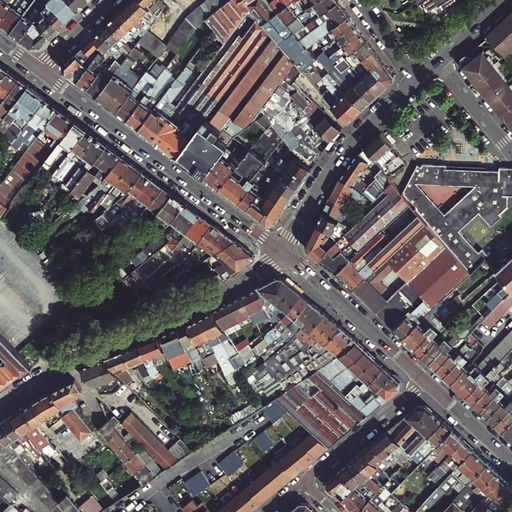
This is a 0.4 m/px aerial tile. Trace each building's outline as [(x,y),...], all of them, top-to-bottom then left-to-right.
[(0,0),(0,22),(1,23),(17,0),(0,0)] [(17,0),(1,23),(11,31),(24,14),(34,0),(17,0)] [(48,14),(61,27),(79,9),(70,0),(50,0),(56,6),(48,14)] [(70,0),(79,9),(88,0),(70,0)] [(156,18),(158,16),(142,0),(131,0),(130,1),(149,20),(153,15),(156,18)] [(156,1),(157,0),(142,0),(158,16),(164,9),(156,1)] [(157,0),(156,1),(164,9),(167,5),(163,1),(162,0),(157,0)] [(214,11),(216,9),(208,0),(207,0),(203,3),(211,13),(214,11)] [(258,119),(265,114),(265,106),(281,83),(285,77),(270,66),(255,54),(271,32),(263,23),(278,11),(289,3),(292,0),(227,0),(222,5),(216,9),(214,11),(231,35),(241,42),(207,87),(221,98),(215,105),(246,128),(255,121),(258,119)] [(222,5),(218,0),(208,0),(216,9),(222,5)] [(339,1),(338,0),(317,0),(310,6),(308,8),(313,14),(304,21),(298,14),(288,22),(297,32),(318,16),(339,1)] [(310,6),(305,0),(304,0),(299,4),(301,6),(304,10),(308,8),(310,6)] [(404,0),(406,3),(411,0),(422,0),(431,12),(442,4),(446,9),(459,1),(458,0),(404,0)] [(124,8),(142,26),(145,30),(147,31),(148,30),(148,29),(144,25),(149,20),(130,1),(124,8)] [(271,32),(284,47),(303,70),(307,67),(313,62),(319,57),(309,46),(321,36),(349,14),(339,1),(318,16),(322,22),(301,37),(297,32),(288,22),(278,11),(263,23),(271,32)] [(198,7),(206,17),(211,13),(203,3),(198,7)] [(289,3),(278,11),(288,22),(298,14),(304,10),(301,6),(295,10),(289,3)] [(202,23),(206,17),(198,7),(193,12),(202,23)] [(135,34),(142,26),(124,8),(116,15),(135,34)] [(34,22),(24,14),(11,31),(31,46),(42,45),(61,27),(48,14),(45,11),(42,15),(40,13),(34,22)] [(178,156),(206,118),(215,105),(221,98),(207,87),(241,42),(231,35),(214,11),(211,13),(206,17),(215,30),(224,44),(177,106),(174,109),(176,110),(171,117),(170,116),(153,138),(178,156)] [(188,17),(198,27),(202,23),(193,12),(188,17)] [(495,28),(493,30),(489,36),(507,55),(511,49),(511,12),(506,20),(495,28)] [(338,36),(355,23),(349,14),(321,36),(325,42),(336,34),(338,36)] [(109,22),(127,41),(130,38),(135,34),(116,15),(109,22)] [(322,22),(318,16),(297,32),(301,37),(322,22)] [(195,32),(198,27),(188,17),(187,18),(183,23),(195,32)] [(120,48),(127,41),(109,22),(102,29),(120,48)] [(195,32),(183,23),(180,28),(191,37),(195,32)] [(344,44),(361,31),(355,23),(338,36),(327,44),(331,49),(342,41),(344,44)] [(180,28),(176,33),(187,42),(191,37),(180,28)] [(124,52),(120,48),(102,29),(94,37),(104,47),(109,52),(113,55),(116,59),(117,58),(123,63),(126,58),(122,54),(124,52)] [(145,34),(140,40),(145,45),(153,34),(148,30),(147,31),(145,34)] [(361,31),(344,44),(331,55),(338,63),(341,61),(339,58),(346,51),(346,50),(348,48),(351,52),(368,39),(361,31)] [(270,66),(284,47),(271,32),(255,54),(270,66)] [(176,33),(172,39),(182,48),(187,42),(176,33)] [(158,37),(153,34),(145,45),(149,49),(158,37)] [(94,37),(83,47),(95,58),(104,47),(94,37)] [(163,42),(158,37),(149,49),(154,53),(163,42)] [(182,48),(172,39),(168,46),(178,54),(182,48)] [(375,49),(368,39),(351,52),(347,56),(352,62),(356,58),(353,55),(357,52),(360,55),(358,57),(359,58),(361,57),(363,58),(364,58),(367,55),(375,49)] [(168,46),(163,42),(154,53),(159,57),(168,46)] [(123,63),(98,96),(117,111),(142,78),(130,68),(143,52),(136,46),(134,48),(126,58),(123,63)] [(66,72),(78,81),(95,58),(83,47),(65,65),(66,72)] [(95,58),(78,81),(88,89),(105,65),(101,62),(109,52),(104,47),(95,58)] [(303,70),(284,47),(270,66),(285,77),(300,88),(302,87),(295,80),(303,70)] [(367,55),(373,62),(375,60),(377,62),(382,58),(375,49),(367,55)] [(499,110),(507,107),(511,103),(511,83),(508,78),(490,54),(490,55),(486,49),(476,56),(475,56),(473,55),(470,54),(468,55),(466,56),(464,58),(464,60),(464,63),(465,65),(490,98),(492,100),(499,110)] [(353,67),(355,65),(352,62),(347,56),(341,61),(338,63),(345,70),(351,65),(353,67)] [(313,62),(322,72),(324,70),(328,67),(319,57),(313,62)] [(356,58),(352,62),(355,65),(358,69),(364,75),(380,93),(394,80),(394,75),(389,68),(379,75),(371,66),(364,58),(363,58),(361,57),(359,58),(358,57),(356,58)] [(105,65),(88,89),(98,96),(123,63),(117,58),(116,59),(111,65),(108,62),(105,65)] [(375,60),(373,62),(374,64),(371,66),(379,75),(389,68),(382,58),(377,62),(375,60)] [(0,81),(9,70),(0,63),(0,81)] [(148,70),(142,78),(117,111),(127,118),(147,92),(143,89),(148,83),(147,82),(149,80),(152,82),(150,86),(152,87),(166,68),(167,67),(163,64),(155,75),(148,70)] [(351,65),(345,70),(347,72),(350,76),(358,69),(355,65),(353,67),(351,65)] [(152,87),(147,92),(127,118),(139,128),(168,89),(163,85),(172,73),(166,68),(152,87)] [(168,89),(139,128),(153,138),(170,116),(171,117),(176,110),(174,109),(177,106),(171,101),(186,82),(185,80),(190,73),(184,68),(168,89)] [(364,75),(358,69),(350,76),(355,82),(364,75)] [(0,104),(20,78),(9,70),(0,81),(0,104)] [(341,98),(357,115),(364,108),(348,90),(344,94),(339,89),(340,88),(324,70),(322,72),(324,75),(323,76),(341,98)] [(338,80),(347,72),(345,70),(337,78),(338,80)] [(372,100),(355,82),(350,76),(347,72),(338,80),(348,90),(364,108),(372,100)] [(380,93),(364,75),(355,82),(372,100),(380,93)] [(281,83),(293,93),(300,88),(285,77),(281,83)] [(20,78),(0,104),(0,122),(4,116),(29,84),(20,78)] [(272,123),(292,94),(293,93),(281,83),(265,106),(265,114),(272,123)] [(46,97),(29,84),(4,116),(7,118),(0,126),(0,131),(12,141),(17,134),(46,97)] [(293,93),(292,94),(303,107),(314,99),(302,87),(300,88),(293,93)] [(308,136),(325,149),(332,139),(315,123),(316,122),(303,107),(292,94),(272,123),(284,138),(290,145),(293,149),(298,144),(308,136)] [(37,119),(45,125),(59,107),(46,97),(17,134),(24,139),(35,125),(34,123),(37,119)] [(341,98),(336,101),(333,104),(349,122),(357,115),(341,98)] [(314,99),(303,107),(316,122),(315,123),(332,139),(342,128),(314,99)] [(511,116),(511,103),(507,107),(501,112),(508,120),(509,119),(511,116)] [(223,128),(234,136),(246,128),(215,105),(206,118),(222,130),(223,128)] [(76,120),(59,107),(45,125),(0,182),(0,213),(1,215),(4,211),(33,175),(45,159),(68,130),(76,120)] [(272,123),(265,114),(258,119),(268,128),(272,123)] [(204,176),(226,147),(234,136),(223,128),(222,130),(206,118),(178,156),(204,176)] [(255,121),(266,131),(268,128),(258,119),(255,121)] [(44,183),(45,182),(87,128),(76,120),(68,130),(45,159),(33,175),(44,183)] [(245,156),(229,175),(219,188),(239,202),(255,181),(252,178),(257,172),(258,170),(260,168),(265,161),(272,153),(275,150),(284,138),(272,123),(268,128),(266,131),(261,136),(271,145),(265,153),(267,155),(264,158),(251,149),(245,156)] [(63,179),(97,136),(87,128),(45,182),(50,186),(54,182),(55,183),(60,176),(63,179)] [(365,148),(374,158),(384,170),(390,177),(407,163),(393,145),(381,133),(365,148)] [(88,167),(107,143),(97,136),(63,179),(74,187),(88,167)] [(271,145),(261,136),(251,149),(264,158),(267,155),(265,153),(271,145)] [(123,155),(107,143),(88,167),(74,187),(61,204),(62,204),(68,209),(76,202),(70,198),(74,192),(82,198),(99,184),(105,177),(123,155)] [(272,153),(306,176),(313,167),(306,163),(294,154),(296,152),(293,149),(290,145),(285,152),(279,149),(278,152),(275,150),(272,153)] [(226,147),(204,176),(219,188),(229,175),(245,156),(242,154),(240,157),(237,155),(231,162),(229,160),(234,152),(226,147)] [(365,148),(358,155),(369,163),(374,158),(365,148)] [(231,162),(237,155),(234,152),(229,160),(231,162)] [(265,161),(274,167),(300,185),(306,176),(272,153),(265,161)] [(311,154),(306,163),(313,167),(318,159),(311,154)] [(369,163),(358,155),(357,154),(340,178),(353,186),(365,192),(370,186),(359,178),(369,163)] [(99,184),(82,198),(80,199),(89,207),(96,199),(104,187),(107,190),(109,188),(111,190),(133,162),(123,155),(105,177),(99,184)] [(144,170),(133,162),(111,190),(109,188),(107,190),(104,187),(96,199),(89,207),(95,211),(102,202),(109,208),(110,206),(124,196),(144,170)] [(403,192),(411,202),(426,219),(446,244),(463,264),(471,273),(478,267),(485,260),(487,259),(490,254),(483,247),(479,250),(460,229),(480,211),(492,224),(502,215),(500,212),(508,205),(509,196),(511,196),(511,166),(494,166),(494,169),(479,168),(479,165),(421,162),(419,165),(416,162),(403,192)] [(258,170),(294,195),(300,185),(274,167),(271,172),(266,168),(264,171),(260,168),(258,170)] [(131,206),(153,177),(144,170),(124,196),(110,206),(118,216),(131,206)] [(261,186),(263,187),(288,204),(294,195),(258,170),(257,172),(261,175),(259,177),(264,181),(261,186)] [(384,170),(370,186),(365,192),(374,197),(378,192),(381,194),(393,180),(390,177),(384,170)] [(123,228),(145,211),(150,204),(164,186),(153,177),(131,206),(118,216),(123,223),(121,224),(123,228)] [(264,181),(259,177),(256,182),(261,186),(264,181)] [(346,200),(353,186),(340,178),(330,198),(344,206),(347,208),(351,203),(346,200)] [(366,214),(352,227),(350,229),(346,233),(352,240),(361,250),(411,202),(403,192),(393,180),(381,194),(365,212),(366,214)] [(256,182),(255,181),(239,202),(247,209),(258,194),(263,187),(261,186),(256,182)] [(164,186),(150,204),(162,213),(154,223),(156,225),(149,231),(153,236),(172,221),(186,202),(164,186)] [(263,187),(258,194),(261,197),(258,201),(267,209),(260,218),(265,222),(277,220),(288,204),(263,187)] [(258,194),(247,209),(260,218),(267,209),(258,201),(261,197),(258,194)] [(344,206),(330,198),(323,212),(336,219),(340,212),(344,214),(347,208),(344,206)] [(201,213),(186,202),(172,221),(174,223),(167,232),(161,236),(143,251),(149,258),(168,243),(173,249),(201,213)] [(337,272),(354,288),(426,219),(411,202),(361,250),(351,258),(337,272)] [(68,209),(62,204),(57,210),(61,214),(68,209)] [(109,208),(95,218),(103,228),(118,216),(110,206),(109,208)] [(1,215),(11,225),(14,221),(4,211),(1,215)] [(152,220),(145,211),(123,228),(60,277),(68,285),(152,220)] [(340,221),(336,219),(323,212),(317,223),(328,228),(334,232),(340,221)] [(193,248),(195,246),(213,222),(201,213),(173,249),(182,259),(189,252),(193,248)] [(426,219),(354,288),(376,311),(387,301),(380,294),(387,287),(380,279),(392,268),(392,267),(391,266),(392,264),(407,281),(446,244),(426,219)] [(213,222),(195,246),(199,250),(202,252),(230,235),(213,222)] [(328,228),(317,223),(307,243),(309,250),(319,259),(329,249),(324,244),(329,236),(324,233),(328,228)] [(329,249),(319,259),(337,272),(351,258),(348,255),(343,249),(350,242),(352,240),(346,233),(329,249)] [(185,270),(211,254),(234,241),(235,239),(230,235),(202,252),(199,250),(193,256),(189,252),(182,259),(182,261),(163,275),(167,281),(178,274),(185,270)] [(241,243),(235,239),(234,241),(211,254),(225,279),(232,275),(219,263),(241,243)] [(355,248),(348,255),(351,258),(361,250),(352,240),(350,242),(355,248)] [(255,253),(241,243),(219,263),(232,275),(254,259),(255,253)] [(463,264),(446,244),(407,281),(387,301),(376,311),(393,328),(463,264)] [(43,259),(50,266),(56,261),(50,253),(43,259)] [(511,256),(497,270),(502,276),(508,283),(511,287),(511,256)] [(497,270),(487,259),(485,260),(478,267),(488,278),(497,270)] [(471,273),(463,264),(393,328),(402,337),(419,322),(424,317),(471,273)] [(152,289),(137,268),(124,278),(141,296),(152,289)] [(185,270),(178,274),(186,290),(193,286),(185,270)] [(282,317),(302,293),(284,277),(278,277),(257,287),(266,301),(263,303),(265,308),(272,319),(275,317),(273,313),(274,311),(282,317)] [(502,300),(511,290),(511,287),(508,283),(493,297),(499,303),(502,300)] [(257,287),(226,303),(235,317),(234,317),(237,322),(265,308),(263,303),(266,301),(257,287)] [(511,290),(502,300),(509,308),(511,311),(511,328),(509,332),(511,334),(511,335),(511,290)] [(426,328),(419,322),(402,337),(415,348),(444,317),(449,313),(468,295),(465,292),(462,295),(460,294),(439,312),(429,321),(431,323),(426,328)] [(309,298),(302,293),(282,317),(276,324),(278,330),(276,333),(277,335),(272,339),(235,368),(239,373),(266,352),(284,337),(280,333),(309,298)] [(309,298),(280,333),(284,337),(266,352),(269,356),(288,341),(318,306),(309,298)] [(502,300),(499,303),(477,325),(485,333),(509,308),(502,300)] [(226,303),(213,310),(238,351),(249,342),(244,333),(238,336),(229,320),(234,317),(235,317),(226,303)] [(325,313),(318,306),(288,341),(269,356),(265,360),(269,366),(305,337),(325,313)] [(213,310),(200,316),(211,343),(222,337),(222,338),(221,343),(222,344),(231,358),(239,353),(238,351),(213,310)] [(333,319),(325,313),(305,337),(269,366),(274,372),(312,343),(313,343),(322,333),(333,319)] [(455,320),(449,313),(444,317),(415,348),(422,355),(451,324),(453,322),(455,320)] [(200,316),(188,322),(202,353),(204,358),(208,356),(220,382),(227,379),(221,364),(214,348),(211,343),(200,316)] [(431,323),(429,321),(424,317),(419,322),(426,328),(431,323)] [(322,333),(313,343),(321,350),(341,326),(333,319),(322,333)] [(188,322),(178,327),(187,350),(189,349),(192,357),(202,353),(188,322)] [(461,329),(453,322),(451,324),(422,355),(429,362),(461,329)] [(461,329),(429,362),(437,369),(466,337),(471,331),(465,325),(461,329)] [(358,341),(341,326),(321,350),(313,343),(309,348),(315,353),(299,364),(308,377),(319,370),(328,363),(330,361),(332,360),(328,356),(334,350),(337,352),(335,355),(337,356),(358,341)] [(175,369),(179,367),(178,364),(186,361),(185,359),(182,352),(187,350),(178,327),(160,336),(169,358),(175,369)] [(277,335),(276,333),(272,328),(267,332),(272,339),(277,335)] [(33,366),(0,333),(0,349),(6,356),(0,362),(0,371),(1,374),(7,382),(33,366)] [(500,345),(501,347),(507,353),(511,347),(511,335),(511,334),(500,345)] [(157,337),(139,344),(145,360),(164,352),(157,337)] [(437,369),(444,376),(474,344),(466,337),(437,369)] [(474,344),(444,376),(451,383),(467,366),(471,361),(485,346),(479,339),(474,344)] [(367,349),(358,341),(337,356),(332,360),(330,361),(333,364),(335,362),(343,369),(367,349)] [(312,343),(274,372),(279,378),(299,364),(315,353),(309,348),(313,343),(312,343)] [(123,350),(131,366),(139,363),(145,379),(142,382),(145,386),(155,376),(150,373),(149,369),(145,360),(139,344),(123,350)] [(222,344),(214,348),(221,364),(229,359),(231,358),(222,344)] [(496,364),(506,354),(507,353),(501,347),(481,369),(476,374),(467,366),(451,383),(465,396),(496,364)] [(367,349),(343,369),(338,373),(337,374),(340,377),(346,371),(353,378),(375,357),(367,349)] [(103,358),(116,372),(131,366),(123,350),(103,358)] [(201,359),(203,358),(204,358),(202,353),(192,357),(190,357),(192,362),(201,359)] [(508,356),(506,354),(496,364),(465,396),(473,402),(500,374),(497,372),(504,364),(502,362),(508,356)] [(385,366),(375,357),(353,378),(358,382),(349,391),(344,387),(341,390),(352,399),(360,391),(385,366)] [(123,379),(116,372),(103,358),(80,367),(85,377),(97,385),(98,385),(101,392),(114,389),(123,379)] [(481,369),(471,361),(467,366),(476,374),(481,369)] [(319,370),(330,380),(337,374),(338,373),(328,363),(319,370)] [(385,366),(360,391),(363,393),(366,389),(371,394),(376,389),(393,373),(385,366)] [(308,377),(359,421),(366,416),(356,407),(359,405),(352,399),(341,390),(336,385),(330,380),(319,370),(308,377)] [(393,373),(376,389),(379,391),(368,401),(361,395),(363,393),(360,391),(352,399),(359,405),(356,407),(366,416),(400,388),(401,380),(393,373)] [(500,373),(500,374),(473,402),(481,410),(509,380),(500,373)] [(344,387),(350,381),(345,376),(336,385),(341,390),(344,387)] [(330,445),(359,421),(308,377),(287,390),(275,398),(313,431),(330,445)] [(75,379),(52,390),(67,412),(64,415),(82,439),(93,430),(94,429),(75,406),(79,403),(75,397),(82,393),(82,389),(75,379)] [(138,392),(123,379),(114,389),(125,398),(126,400),(127,399),(132,404),(141,396),(138,392)] [(488,417),(504,400),(511,391),(511,383),(509,380),(481,410),(488,417)] [(67,412),(52,390),(41,396),(33,401),(46,418),(51,425),(64,415),(67,412)] [(263,405),(272,400),(266,390),(257,396),(263,405)] [(496,424),(511,406),(511,398),(507,404),(504,400),(488,417),(496,424)] [(37,424),(46,418),(33,401),(24,407),(37,424)] [(123,422),(132,411),(123,402),(114,413),(114,415),(123,422)] [(411,432),(433,410),(427,404),(419,405),(404,417),(409,422),(395,437),(401,443),(411,432)] [(511,406),(496,424),(503,430),(511,420),(511,406)] [(24,407),(12,415),(24,430),(25,431),(28,430),(37,424),(24,407)] [(433,410),(411,432),(416,437),(406,447),(412,453),(417,449),(444,420),(433,410)] [(167,467),(178,460),(132,411),(123,422),(126,425),(135,435),(145,445),(155,455),(160,461),(167,467)] [(9,416),(3,421),(20,442),(28,436),(25,431),(24,430),(12,415),(9,416)] [(111,419),(120,430),(126,425),(123,422),(114,415),(111,419)] [(409,422),(404,417),(388,430),(395,437),(409,422)] [(111,419),(109,420),(99,428),(108,439),(110,438),(120,430),(111,419)] [(444,420),(417,449),(422,454),(435,441),(438,444),(453,429),(444,420)] [(511,438),(511,420),(503,430),(511,438)] [(20,442),(3,421),(0,422),(0,432),(12,447),(14,446),(20,442)] [(41,447),(51,440),(41,430),(37,424),(28,430),(34,439),(41,447)] [(120,430),(129,440),(135,435),(126,425),(120,430)] [(267,428),(256,437),(265,450),(277,441),(267,428)] [(438,444),(433,450),(437,454),(434,456),(440,462),(441,463),(464,439),(463,438),(453,429),(438,444)] [(93,430),(82,439),(80,441),(86,448),(89,446),(93,430)] [(116,450),(129,440),(120,430),(110,438),(108,439),(116,450)] [(379,438),(398,457),(404,462),(412,453),(406,447),(401,443),(395,437),(388,430),(379,438)] [(249,511),(330,445),(313,431),(303,439),(302,438),(279,457),(280,458),(246,486),(245,485),(223,504),(224,505),(215,511),(211,511),(202,500),(197,504),(192,498),(183,506),(187,511),(249,511)] [(60,499),(14,446),(12,447),(0,432),(0,451),(9,461),(11,460),(49,504),(55,511),(70,511),(60,499)] [(129,440),(138,451),(145,445),(135,435),(129,440)] [(28,442),(31,440),(28,436),(20,442),(27,450),(32,448),(28,442)] [(395,460),(398,457),(379,438),(371,444),(391,463),(397,469),(401,465),(395,460)] [(439,484),(473,448),(464,439),(441,463),(439,465),(437,465),(429,474),(439,484)] [(128,459),(138,451),(129,440),(116,450),(126,461),(128,459)] [(383,469),(391,463),(371,444),(363,451),(383,469)] [(138,451),(147,462),(155,455),(145,445),(138,451)] [(220,461),(231,474),(247,461),(236,448),(220,461)] [(488,461),(473,448),(439,484),(431,492),(413,511),(426,511),(445,492),(447,494),(455,486),(462,492),(469,483),(488,461)] [(140,468),(147,462),(138,451),(128,459),(126,461),(135,472),(140,468)] [(388,473),(383,469),(363,451),(355,457),(371,472),(374,469),(386,480),(388,478),(386,476),(388,473)] [(428,454),(420,464),(427,470),(436,461),(428,454)] [(157,463),(160,461),(155,455),(147,462),(157,474),(162,470),(157,463)] [(355,457),(347,464),(363,478),(367,483),(373,487),(378,492),(382,488),(368,475),(371,472),(355,457)] [(167,467),(160,461),(157,463),(162,470),(167,467)] [(488,461),(469,483),(473,486),(458,502),(455,499),(445,510),(446,511),(459,511),(477,493),(498,470),(488,461)] [(140,468),(135,472),(143,482),(157,474),(147,462),(140,468)] [(391,463),(383,469),(388,473),(390,476),(392,474),(397,469),(391,463)] [(363,478),(347,464),(339,471),(355,486),(359,482),(363,478)] [(427,470),(420,464),(410,473),(417,480),(426,471),(427,470)] [(187,478),(193,493),(212,485),(206,470),(187,478)] [(479,511),(509,481),(498,470),(477,493),(459,511),(446,511),(445,510),(442,511),(479,511)] [(355,486),(339,471),(328,479),(327,487),(337,496),(342,492),(345,495),(355,486)] [(409,489),(417,480),(410,473),(401,482),(409,489)] [(0,491),(12,502),(19,493),(0,475),(0,491)] [(479,511),(495,511),(511,496),(511,483),(509,481),(479,511)] [(399,499),(409,489),(401,482),(401,483),(392,492),(399,498),(399,499)] [(371,499),(358,511),(372,511),(385,499),(380,494),(387,487),(385,485),(382,488),(378,492),(371,499)] [(355,486),(345,495),(341,499),(349,507),(363,492),(355,486)] [(70,511),(79,505),(68,492),(60,499),(70,511)] [(363,492),(349,507),(354,511),(358,511),(371,499),(363,492)] [(389,495),(396,502),(399,498),(392,492),(389,495)] [(372,511),(385,511),(386,511),(389,509),(387,506),(391,502),(387,497),(385,499),(372,511)] [(398,511),(400,511),(407,505),(399,499),(399,498),(396,502),(394,504),(398,508),(396,510),(398,511)] [(12,502),(1,511),(11,511),(14,509),(17,511),(20,511),(21,511),(12,502)] [(292,509),(294,511),(318,511),(308,502),(300,502),(292,509)]
